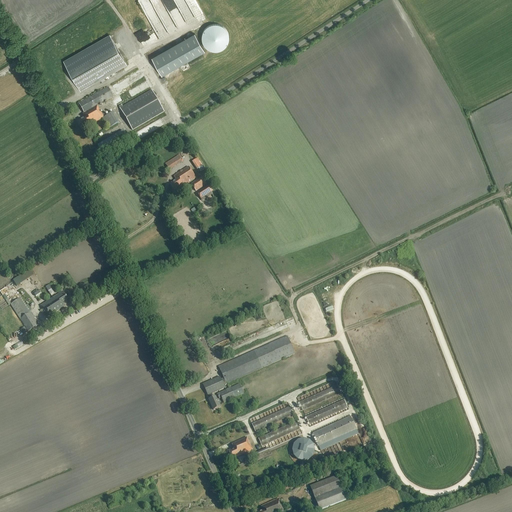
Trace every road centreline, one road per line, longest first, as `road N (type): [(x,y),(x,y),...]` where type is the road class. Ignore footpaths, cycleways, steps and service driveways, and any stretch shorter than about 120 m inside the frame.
road 1 (track): [(340,338),(407,484),(430,493),(455,488),(477,463),(479,436),(410,278),(385,269),(359,275),(338,300),(337,327)]
road 2 (tertiary): [(232,511),(86,182)]
road 3 (unclassified): [(86,182),(367,0)]
road 4 (tertiary): [(86,182),(0,13)]
